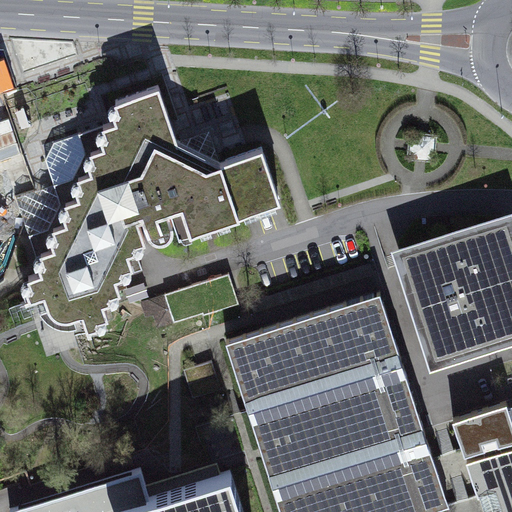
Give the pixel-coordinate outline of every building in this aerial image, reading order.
[(54,142),(46,159),(67,221),(29,234),(42,272),(29,276),(29,278),(30,278),(32,284),(29,289),(27,290),(30,299),(37,297),(39,304),(46,302),(48,308),(69,318),(82,313),(87,328),(97,324),(97,321),(99,318),(102,316),(105,316),(107,315),(103,302),(109,300),(109,296),(111,293),(112,291),(115,290),(117,290),(127,287),(122,273),(122,270),(123,268),(126,265),(129,265),(132,265),(134,272),(142,269),(134,247),(137,241),(142,239),(142,240),(145,239),(137,218),(143,215),(149,232),(152,235),(155,237),(160,238),(164,237),(168,235),(170,232),(172,227),(172,223),(167,208),(170,206),(180,234),(185,237),(203,231),(203,228),(205,227),(208,226),(210,224),(212,222),(280,199),(262,146),(207,166),(202,152),(179,140),(177,140),(158,85),(116,99),(116,101),(117,101),(119,107),(116,112),(114,113),(116,120),(79,133),(79,134),(54,142)] [(0,155),(0,176),(20,174),(17,153),(0,155)] [(511,216),(392,255),(431,373),(511,347),(511,216)] [(145,293),(155,325),(240,299),(230,266),(145,293)] [(218,340),(278,511),(430,511),(450,506),(397,356),(374,290),(324,304),(218,340)] [(464,460),(511,445),(511,411),(508,399),(451,416),(464,460)] [(511,511),(511,446),(464,461),(477,500),(480,511),(511,511)] [(140,469),(8,510),(8,511),(249,511),(236,469),(166,490),(151,495),(140,469)]
